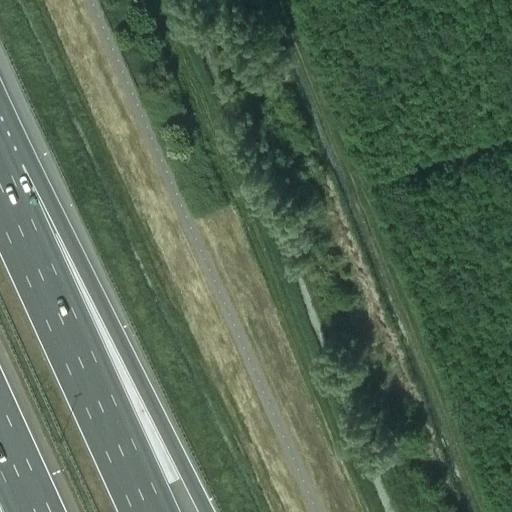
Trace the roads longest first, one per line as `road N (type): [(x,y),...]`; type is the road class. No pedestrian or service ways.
road 1 (motorway): [(206,511),(117,333),(0,180)]
road 2 (motorway): [(151,511),(0,185)]
